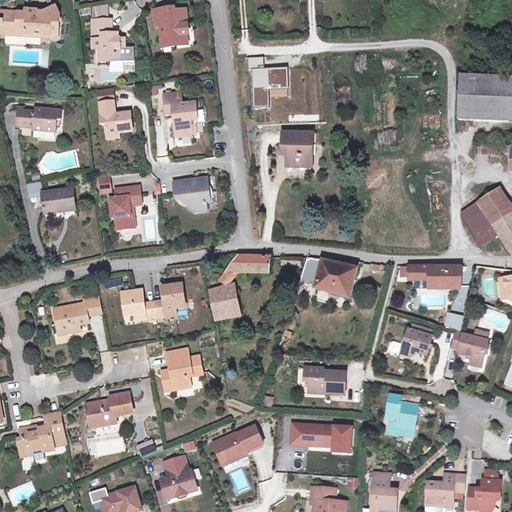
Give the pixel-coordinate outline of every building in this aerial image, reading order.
[(91,6),(92,16),(109,15),(108,5),(91,6)] [(59,34),(60,24),(58,20),(61,19),(56,8),(43,14),(37,14),(38,12),(26,11),(25,14),(14,14),(14,17),(2,16),(1,30),(6,31),(6,36),(18,37),(18,31),(27,32),(26,37),(42,39),(42,36),(51,36),(51,34),(59,34)] [(187,45),(185,26),(188,26),(186,11),(173,12),(174,16),(171,16),(170,9),(154,11),(156,27),(160,26),(162,42),(170,41),(171,47),(187,45)] [(118,40),(117,34),(113,34),(109,34),(109,20),(93,21),(94,49),(100,49),(100,63),(110,62),(114,57),(120,57),(120,49),(125,49),(125,40),(118,40)] [(96,70),(96,81),(115,80),(115,70),(96,70)] [(511,122),(511,77),(461,75),(459,120),(511,122)] [(132,122),(131,113),(116,115),(114,93),(99,95),(102,125),(106,125),(108,140),(120,138),(120,133),(130,132),(129,122),(132,122)] [(197,136),(194,112),(197,112),(196,103),(183,104),(182,93),(165,95),(167,115),(174,115),(175,118),(178,117),(179,124),(175,124),(177,138),(197,136)] [(57,133),(58,121),(62,121),(63,112),(51,111),(51,114),(47,114),(48,111),(36,110),(36,113),(25,112),(21,112),(20,127),(34,128),(34,131),(57,133)] [(439,131),(439,116),(427,116),(427,131),(439,131)] [(309,157),(310,145),(314,145),(314,134),(283,133),(283,144),(288,144),(287,167),(309,168),(309,157)] [(500,155),(500,146),(476,146),(476,156),(487,156),(487,160),(499,160),(500,155)] [(511,155),(511,147),(500,146),(500,155),(511,155)] [(41,179),(40,173),(32,175),(34,181),(41,179)] [(102,178),(104,193),(112,192),(110,177),(102,178)] [(211,202),(208,179),(175,183),(176,198),(195,212),(208,211),(207,203),(211,202)] [(31,194),(42,193),(40,182),(29,184),(31,194)] [(132,216),(131,207),(139,206),(138,198),(142,197),(141,188),(122,190),(123,199),(117,199),(111,200),(113,219),(116,218),(118,231),(136,229),(135,216),(132,216)] [(511,212),(511,207),(500,189),(479,202),(493,224),(511,212)] [(77,207),(74,190),(43,194),(42,194),(45,215),(46,215),(62,213),(61,209),(64,209),(77,207)] [(493,224),(479,202),(463,213),(484,246),(500,236),(493,224)] [(65,217),(64,209),(61,209),(62,213),(46,215),(47,222),(63,220),(65,217)] [(511,212),(493,224),(500,236),(511,253),(511,252),(511,212)] [(269,273),(270,258),(239,257),(221,282),(227,286),(234,276),(238,273),(269,273)] [(302,267),(302,258),(281,258),(282,264),(284,265),(302,267)] [(351,299),(360,263),(354,262),(352,268),(323,261),(308,259),(300,284),(351,299)] [(380,273),(382,266),(373,264),(372,272),(380,273)] [(409,279),(409,267),(400,267),(400,279),(409,279)] [(462,286),(463,271),(461,267),(409,267),(409,279),(415,279),(429,279),(429,286),(462,286)] [(429,286),(429,279),(415,279),(415,290),(429,290),(429,286)] [(185,308),(182,286),(163,289),(165,302),(155,303),(157,319),(165,318),(176,316),(175,310),(185,308)] [(240,317),(235,286),(211,293),(216,320),(240,317)] [(157,319),(155,303),(145,304),(143,291),(124,294),(127,316),(137,315),(137,321),(157,319)] [(90,324),(88,317),(102,314),(99,298),(84,301),(85,305),(55,311),(58,326),(58,328),(61,327),(63,336),(73,334),(72,328),(80,326),(90,324)] [(484,312),(486,305),(474,301),(472,307),(484,312)] [(444,327),(459,331),(463,317),(448,312),(444,327)] [(91,324),(91,329),(97,329),(98,351),(107,350),(104,323),(91,324)] [(433,332),(411,325),(410,330),(432,337),(433,332)] [(63,336),(61,327),(58,328),(58,326),(54,326),(53,328),(55,337),(63,336)] [(427,356),(433,338),(432,337),(410,330),(405,346),(402,355),(402,356),(410,359),(420,353),(427,356)] [(483,363),(488,341),(487,341),(489,334),(477,331),(475,338),(456,333),(452,347),(459,349),(458,353),(472,357),(471,360),(483,363)] [(405,346),(395,343),(392,343),(390,350),(392,352),(402,355),(405,346)] [(203,375),(200,356),(190,358),(188,350),(168,354),(172,372),(163,374),(165,383),(173,382),(175,391),(192,387),(190,377),(203,375)] [(345,396),(347,374),(324,372),(324,370),(306,369),(305,379),(310,380),(310,390),(328,391),(327,394),(345,396)] [(175,391),(173,382),(165,383),(167,392),(175,391)] [(133,413),(129,394),(111,397),(112,401),(88,406),(93,428),(117,424),(115,417),(133,413)] [(420,407),(421,400),(394,395),(394,398),(403,399),(402,404),(420,407)] [(272,407),(273,399),(267,397),(265,406),(272,407)] [(414,438),(420,407),(402,404),(403,399),(394,398),(391,397),(387,424),(390,425),(388,435),(397,437),(398,435),(414,438)] [(54,449),(52,438),(64,435),(60,414),(45,417),(48,428),(40,429),(39,426),(20,430),(22,440),(18,440),(20,452),(33,449),(33,452),(43,450),(44,453),(55,451),(54,449)] [(353,428),(293,425),(292,438),(310,439),(309,446),(309,447),(318,448),(319,444),(334,445),(352,446),(353,428)] [(245,457),(243,454),(264,445),(255,427),(235,436),(235,435),(214,444),(224,466),(245,457)] [(67,446),(64,435),(52,438),(54,449),(67,446)] [(152,439),(136,445),(141,458),(157,452),(152,439)] [(185,453),(197,450),(194,441),(183,444),(185,453)] [(352,446),(334,445),(334,452),(351,454),(352,446)] [(34,457),(33,452),(33,449),(20,452),(22,459),(34,457)] [(45,460),(44,453),(43,450),(33,452),(34,457),(35,462),(45,460)] [(199,491),(192,471),(190,471),(186,457),(165,463),(169,478),(161,480),(168,501),(176,498),(179,493),(185,491),(190,494),(199,491)] [(501,482),(498,470),(485,469),(484,481),(501,482)] [(390,483),(391,475),(375,474),(374,482),(390,483)] [(455,493),(456,475),(445,475),(445,485),(428,484),(427,506),(446,507),(446,501),(454,501),(455,493)] [(465,493),(466,476),(456,475),(455,493),(465,493)] [(348,477),(346,487),(358,489),(360,480),(348,477)] [(492,511),(495,507),(496,497),(500,497),(501,482),(484,481),(483,481),(482,490),(470,489),(469,509),(481,510),(480,511),(492,511)] [(395,506),(396,491),(390,491),(390,483),(374,482),(372,511),(396,511),(397,506),(395,506)] [(138,511),(143,511),(136,488),(101,498),(104,511),(138,511)] [(346,511),(348,503),(336,502),(335,502),(332,499),(333,490),(313,488),(312,501),(315,502),(314,511),(346,511)]
